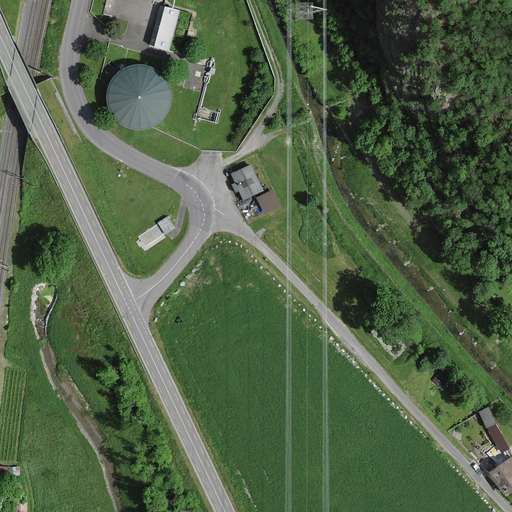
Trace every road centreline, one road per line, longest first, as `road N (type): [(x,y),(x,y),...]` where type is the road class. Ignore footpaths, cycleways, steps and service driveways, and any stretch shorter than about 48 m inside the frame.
road 1 (unclassified): [(509,511),(316,298),(203,204)]
road 2 (primary): [(0,35),(126,303)]
road 3 (unclassified): [(203,204),(186,184),(103,137),(84,114),(70,76),(81,0)]
road 4 (track): [(252,0),(282,79),(277,100),(248,148),(224,162),(203,204)]
road 5 (primary): [(126,303),(225,511)]
road 6 (unclassified): [(126,303),(183,255),(201,226),(203,204)]
